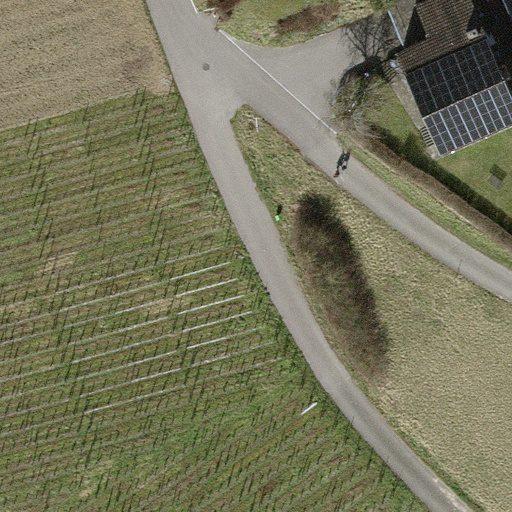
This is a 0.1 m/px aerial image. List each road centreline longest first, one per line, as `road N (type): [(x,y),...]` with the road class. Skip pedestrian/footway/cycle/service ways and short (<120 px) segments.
road 1 (track): [(172,0),(305,324),(375,441),(448,511)]
road 2 (track): [(201,76),(276,99),(395,219),(511,301)]
